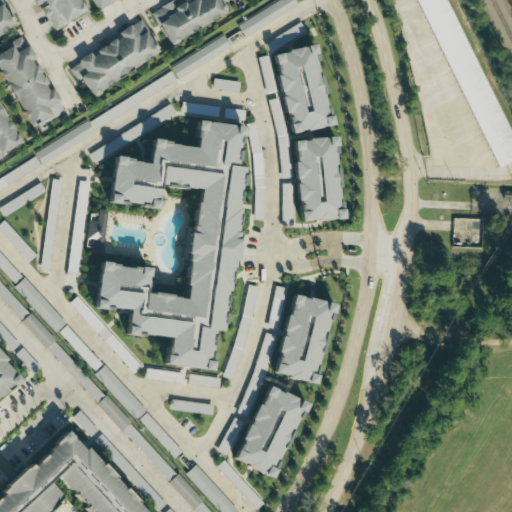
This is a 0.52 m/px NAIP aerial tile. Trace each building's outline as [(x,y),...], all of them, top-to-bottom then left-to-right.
[(74,0),(82,12),(52,32),(34,0),(74,0)] [(91,0),(97,11),(114,0),(91,0)] [(163,0),(144,10),(162,45),(225,13),(218,0),(163,0)] [(299,6),(295,0),(280,0),(238,25),(245,37),(299,6)] [(511,137),(449,0),(419,0),(497,169),(511,162),(511,137)] [(0,31),(10,24),(0,7),(0,31)] [(63,67),(87,99),(154,56),(135,20),(63,67)] [(294,44),(293,42),(308,33),(301,22),(265,44),(272,57),(294,44)] [(19,37),(0,49),(0,85),(26,129),(61,114),(19,37)] [(171,64),(177,77),(231,50),(225,38),(171,64)] [(302,43),(262,55),(280,129),(319,122),(302,43)] [(0,157),(20,146),(0,111),(0,157)] [(96,163),(134,165),(139,139),(178,146),(184,120),(226,126),(198,370),(153,362),(156,335),(109,334),(116,309),(80,306),(87,263),(136,268),(134,289),(172,298),(183,189),(147,180),(137,208),(91,202),(96,163)] [(35,153),(43,165),(95,133),(87,121),(35,153)] [(323,135),(279,142),(280,228),(330,225),(323,135)] [(0,190),(41,165),(36,156),(0,178),(0,190)] [(87,203),(77,202),(75,217),(84,218),(87,203)] [(102,252),(107,210),(98,209),(97,221),(89,220),(85,250),(102,252)] [(52,241),(42,240),(41,269),(51,269),(52,241)] [(0,280),(0,298),(49,351),(58,343),(0,280)] [(274,297),(320,308),(299,383),(253,369),(274,297)] [(159,472),(166,465),(62,348),(55,355),(159,472)] [(0,391),(16,377),(0,359),(0,391)] [(135,397),(104,366),(94,375),(125,407),(135,397)] [(293,406),(255,388),(217,458),(260,480),(293,406)] [(127,511),(52,429),(0,476),(0,511),(127,511)] [(220,511),(235,511),(237,511),(195,465),(185,474),(220,511)]
